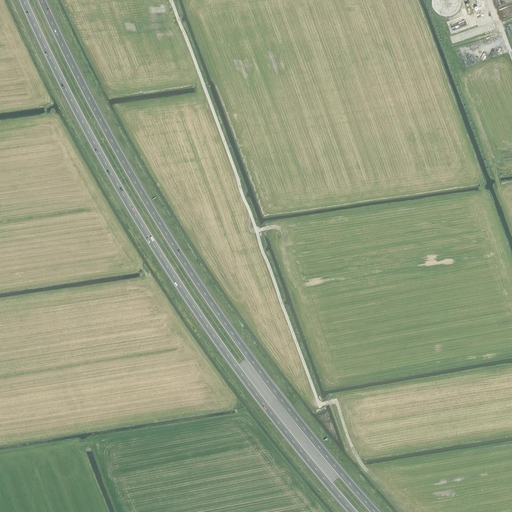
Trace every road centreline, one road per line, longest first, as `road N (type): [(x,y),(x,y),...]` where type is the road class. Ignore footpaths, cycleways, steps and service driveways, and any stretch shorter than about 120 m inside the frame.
road 1 (trunk): [(374,511),(201,289),(100,120),(41,0)]
road 2 (trunk): [(23,0),(114,181),(180,287),(352,511)]
road 3 (track): [(170,0),(319,405),(335,400),(351,446)]
